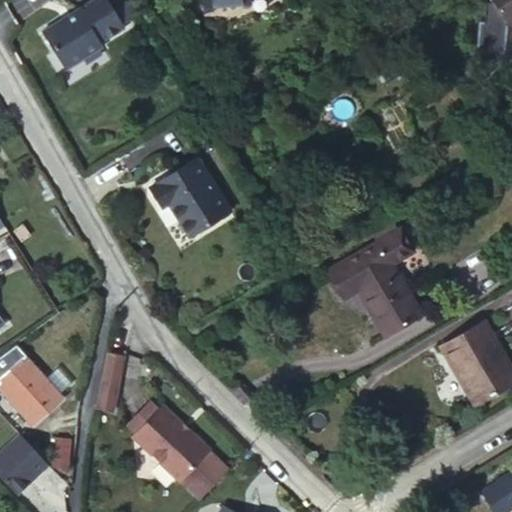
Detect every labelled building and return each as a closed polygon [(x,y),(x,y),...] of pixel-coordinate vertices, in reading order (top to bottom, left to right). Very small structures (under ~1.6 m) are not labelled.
[(66,20),(62,18),(42,30),(67,69),(102,47),(99,43),(123,27),(105,0),(91,0),(68,14),(71,17),(66,20)] [(163,50),(168,47),(139,0),(133,4),(163,50)] [(511,0),(490,0),(508,24),(511,21),(511,0)] [(202,155),(153,183),(164,202),(171,199),(190,233),(233,210),(202,155)] [(374,242),(397,229),(392,223),(371,235),(374,242)] [(19,241),(28,235),(22,225),(12,231),(19,241)] [(413,251),(399,228),(397,229),(374,242),(327,269),(340,290),(352,283),(356,289),(384,335),(419,313),(389,264),(413,251)] [(344,296),(356,289),(352,283),(340,290),(344,296)] [(511,380),(511,371),(482,321),(439,345),(451,366),(455,363),(477,400),(511,380)] [(62,398),(57,392),(44,377),(24,355),(0,377),(0,387),(33,424),(62,398)] [(126,365),(108,363),(106,373),(103,390),(120,393),(126,365)] [(44,377),(57,392),(69,381),(56,366),(44,377)] [(206,453),(208,452),(187,432),(185,434),(159,409),(131,438),(178,483),(179,482),(199,500),(226,472),(206,453)] [(19,436),(0,453),(0,478),(16,495),(47,466),(19,436)] [(67,467),(69,439),(55,437),(52,466),(67,467)] [(511,478),(508,473),(482,491),(495,511),(500,511),(511,504),(511,484),(509,480),(511,478)]
